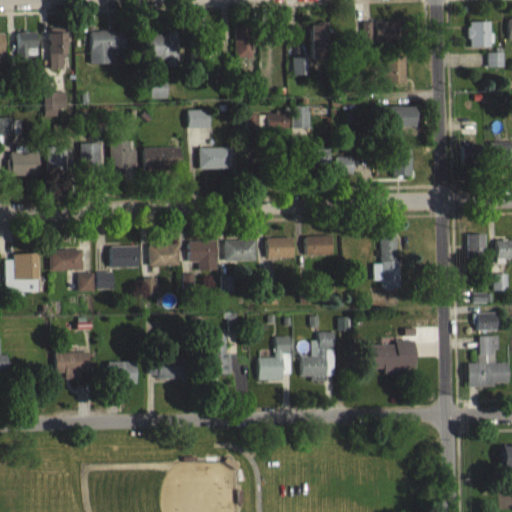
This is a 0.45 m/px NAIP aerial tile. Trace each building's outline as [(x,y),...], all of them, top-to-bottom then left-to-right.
[(373,27),(373,47),(398,46),(397,26),(373,27)] [(487,26),(466,27),(467,52),(488,51),(487,26)] [(323,27),(307,28),(307,64),(323,64),(323,27)] [(372,27),(360,27),(360,48),(372,48),(372,27)] [(283,29),(267,29),(266,52),(283,53),(283,29)] [(231,62),(249,63),(250,31),(232,31),(231,62)] [(87,69),(108,69),(108,55),(122,55),(122,36),(87,36),(87,69)] [(33,37),(14,38),(14,65),(25,64),(25,60),(34,60),(33,37)] [(62,37),(45,38),(46,74),(59,74),(59,64),(63,63),(62,37)] [(163,65),(163,72),(175,72),(175,38),(141,39),(141,65),(163,65)] [(207,43),(195,43),(196,64),(207,63),(207,43)] [(485,58),(485,72),(502,71),(501,57),(485,58)] [(290,80),(306,79),(305,62),(289,62),(290,80)] [(379,89),(403,88),(403,63),(383,64),(384,78),(379,78),(379,89)] [(244,94),(255,94),(254,81),(244,82),(244,94)] [(148,103),(164,103),(164,84),(147,85),(148,103)] [(62,97),(40,97),(41,121),(54,121),(53,113),(62,113),(62,97)] [(291,133),(306,133),(306,110),(290,111),(291,133)] [(413,131),(413,111),(379,112),(379,131),(413,131)] [(185,115),(185,133),(207,133),(207,115),(185,115)] [(245,137),(285,136),(285,119),(244,120),(245,137)] [(459,119),(460,131),(474,130),(473,119),(459,119)] [(18,123),(0,123),(0,138),(19,139),(18,123)] [(475,128),(461,127),(461,139),(475,139),(475,128)] [(511,138),(511,159),(486,160),(485,138),(511,138)] [(458,141),(458,160),(478,160),(478,141),(458,141)] [(134,155),(128,155),(127,145),(106,146),(107,175),(135,175),(134,155)] [(97,148),(77,148),(77,171),(98,170),(97,148)] [(326,154),(313,154),(313,148),(301,149),(302,173),(326,172),(326,154)] [(44,151),(44,173),(63,173),(64,152),(44,151)] [(178,152),(140,153),(141,175),(178,174),(178,152)] [(230,173),(230,152),(196,152),(196,174),(230,173)] [(388,181),(408,180),(407,155),(388,155),(388,181)] [(8,181),(36,180),(35,157),(7,157),(8,181)] [(349,179),(350,162),(334,161),(333,178),(349,179)] [(481,230),(481,254),(463,254),(463,230),(481,230)] [(511,237),(492,237),(493,255),(511,254),(511,237)] [(302,260),(328,259),(328,240),(301,241),(302,260)] [(395,292),(394,240),(377,240),(378,268),(369,269),(369,285),(378,285),(378,292),(395,292)] [(264,263),(290,263),(290,242),(263,243),(264,263)] [(253,266),(253,244),(221,245),(222,267),(253,266)] [(214,275),(213,245),(185,246),(186,267),(195,267),(196,275),(214,275)] [(146,270),(176,270),(176,249),(145,249),(146,270)] [(136,272),(135,250),(107,251),(107,273),(136,272)] [(46,276),(79,275),(79,254),(45,255),(46,276)] [(9,259),(11,297),(36,296),(34,258),(9,259)] [(489,271),(489,288),(504,287),(503,270),(490,271),(489,271)] [(110,277),(93,278),(94,295),(111,294),(110,277)] [(91,295),(91,278),(75,278),(75,296),(91,295)] [(180,279),(180,292),(192,292),(192,280),(180,279)] [(219,298),(231,298),(230,281),(219,281),(219,298)] [(154,297),(154,283),(141,283),(142,297),(154,297)] [(468,289),(468,300),(482,299),(482,289),(468,289)] [(274,309),(274,294),(258,295),(258,310),(274,309)] [(469,308),(488,308),(488,298),(469,298),(469,308)] [(492,309),(492,326),(473,327),(473,320),(469,320),(469,310),(472,310),(472,309),(492,309)] [(494,335),(493,318),(471,318),(472,335),(494,335)] [(474,333),(475,351),(473,351),(474,359),(463,360),(464,384),(490,383),(490,380),(504,379),(504,359),(491,359),(491,346),(494,346),(494,332),(474,333)] [(330,336),(314,336),(314,345),(307,345),(307,361),(297,361),(298,382),(307,381),(307,386),(322,386),(322,381),(331,381),(330,336)] [(225,379),(225,358),(220,358),(220,341),(201,342),(202,380),(225,379)] [(254,385),(279,385),(279,379),(287,378),(286,341),(271,341),(271,362),(253,362),(254,385)] [(412,346),(391,345),(391,350),(364,350),(364,374),(380,374),(380,380),(400,380),(400,373),(411,373),(412,346)] [(86,357),(52,358),(52,378),(61,377),(61,384),(77,384),(77,377),(86,377),(86,357)] [(179,363),(144,363),(145,380),(153,379),(153,384),(179,383),(179,363)] [(132,387),(132,367),(104,367),(104,388),(132,387)] [(511,442),(497,442),(498,472),(507,472),(507,462),(511,462),(511,442)]
